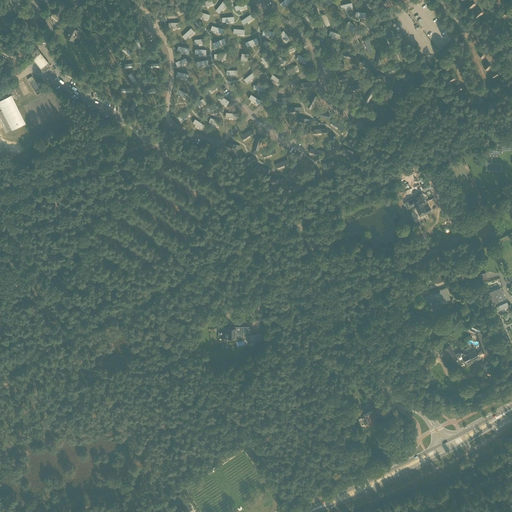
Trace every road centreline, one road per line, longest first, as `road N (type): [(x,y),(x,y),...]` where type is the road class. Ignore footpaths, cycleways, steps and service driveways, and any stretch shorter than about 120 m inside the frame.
road 1 (track): [(0,373),(295,225)]
road 2 (unclassified): [(295,225),(67,84)]
road 3 (unclassified): [(295,225),(502,123)]
road 4 (unclassified): [(295,225),(396,399)]
road 5 (secondary): [(314,509),(358,497),(446,452)]
road 6 (secondary): [(437,446),(314,509)]
